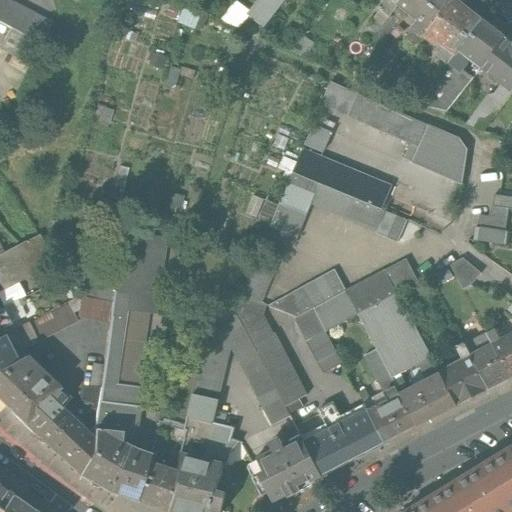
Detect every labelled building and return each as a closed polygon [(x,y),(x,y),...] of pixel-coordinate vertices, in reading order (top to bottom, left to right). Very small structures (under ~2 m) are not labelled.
[(0,0),(0,25),(9,30),(0,46),(0,60),(1,61),(4,56),(28,69),(52,26),(6,1),(5,0),(0,0)] [(284,0),(263,0),(250,18),(263,28),(284,0)] [(406,0),(400,8),(428,30),(452,0),(406,0)] [(452,0),(428,30),(458,55),(484,23),(455,0),(452,0)] [(178,10),(170,7),(166,18),(174,21),(178,10)] [(206,17),(184,8),(177,25),(200,34),(206,17)] [(152,23),(144,20),(139,33),(148,36),(152,23)] [(470,62),(479,70),(504,39),(484,23),(458,55),(450,65),(460,74),(463,70),(470,62)] [(313,46),(301,38),(291,52),(303,58),(313,46)] [(511,95),(511,44),(504,39),(479,70),(511,96),(511,95)] [(165,60),(153,56),(149,67),(161,71),(165,60)] [(475,78),(463,70),(460,74),(450,65),(419,105),(446,115),(475,78)] [(194,73),(181,69),(178,76),(192,80),(194,73)] [(247,83),(244,94),(251,96),(254,85),(247,83)] [(322,106),(420,147),(429,127),(331,85),(322,106)] [(110,113),(95,108),(91,122),(106,126),(110,113)] [(314,126),(306,147),(324,154),(332,133),(314,126)] [(461,141),(429,127),(420,147),(412,164),(462,187),(468,152),(461,141)] [(297,166),(292,176),(379,212),(389,188),(302,151),(297,166)] [(101,158),(99,165),(109,169),(112,161),(101,158)] [(279,170),(292,176),(297,166),(283,160),(279,170)] [(121,191),(126,171),(118,169),(113,188),(121,191)] [(292,176),(280,206),(305,216),(310,205),(398,242),(405,223),(379,212),(292,176)] [(477,228),(505,233),(509,209),(511,209),(511,198),(495,195),(494,207),(491,206),(489,217),(479,216),(477,228)] [(295,240),(305,216),(280,206),(270,229),(289,237),(295,240)] [(260,305),(289,237),(270,229),(241,297),(260,305)] [(118,264),(113,295),(128,297),(125,313),(147,317),(156,318),(168,240),(122,233),(118,264)] [(0,256),(0,291),(52,264),(38,237),(3,255),(0,256)] [(76,320),(108,325),(113,295),(118,264),(85,259),(76,320)] [(463,259),(449,267),(463,292),(470,289),(481,275),(463,259)] [(406,261),(384,273),(397,296),(419,285),(406,261)] [(452,280),(446,270),(433,277),(439,287),(452,280)] [(269,307),(294,319),(312,310),(345,293),(334,272),(269,307)] [(357,317),(397,296),(384,273),(345,293),(357,317)] [(357,317),(345,293),(312,310),(325,334),(357,317)] [(114,388),(115,378),(125,313),(128,297),(113,295),(108,325),(96,406),(139,412),(142,392),(114,388)] [(430,361),(397,296),(357,317),(375,350),(362,357),(383,395),(386,394),(397,388),(393,380),(430,361)] [(265,307),(260,305),(241,297),(234,313),(284,409),(298,402),(306,398),(274,335),(271,336),(262,317),(265,307)] [(15,303),(0,311),(0,312),(7,326),(23,318),(15,303)] [(25,324),(35,344),(75,324),(66,304),(25,324)] [(325,334),(312,310),(294,319),(323,375),(341,366),(325,334)] [(147,317),(125,313),(115,378),(137,382),(147,317)] [(271,427),(289,418),(284,409),(234,313),(228,325),(224,336),(230,349),(271,427)] [(210,321),(192,396),(217,403),(230,349),(224,336),(228,325),(210,321)] [(485,335),(491,347),(508,379),(511,376),(511,335),(499,342),(493,331),(485,335)] [(454,407),(487,390),(470,357),(464,345),(455,350),(461,362),(437,375),(439,378),(454,407)] [(0,346),(0,371),(11,367),(0,346)] [(491,347),(470,357),(487,390),(508,379),(491,347)] [(11,367),(0,371),(0,407),(19,428),(21,425),(54,392),(22,361),(11,367)] [(416,426),(454,407),(439,378),(401,397),(416,426)] [(384,443),(416,426),(401,397),(397,388),(386,394),(391,404),(378,410),(377,407),(368,412),(384,443)] [(66,402),(54,392),(21,425),(78,478),(88,464),(92,439),(59,411),(66,402)] [(215,413),(217,403),(192,396),(186,420),(212,426),(215,413)] [(303,411),(298,402),(284,409),(289,418),(303,411)] [(368,412),(344,424),(333,403),(318,411),(329,432),(305,444),(322,476),(384,443),(368,412)] [(96,406),(92,433),(118,437),(135,440),(139,412),(96,406)] [(226,415),(215,413),(212,426),(223,428),(226,415)] [(92,433),(92,439),(88,464),(78,478),(106,496),(133,505),(145,465),(146,459),(131,454),(117,446),(118,437),(92,433)] [(271,502),(322,476),(305,444),(302,438),(284,448),(279,439),(270,444),(274,452),(252,463),(271,502)] [(511,448),(412,508),(405,511),(508,511),(511,510),(511,448)] [(181,456),(175,475),(164,511),(221,511),(224,502),(213,499),(222,467),(181,456)] [(133,505),(154,511),(164,511),(175,475),(145,465),(133,505)] [(0,510),(10,497),(0,489),(0,510)] [(0,511),(29,511),(30,511),(10,497),(0,510),(0,511)]
